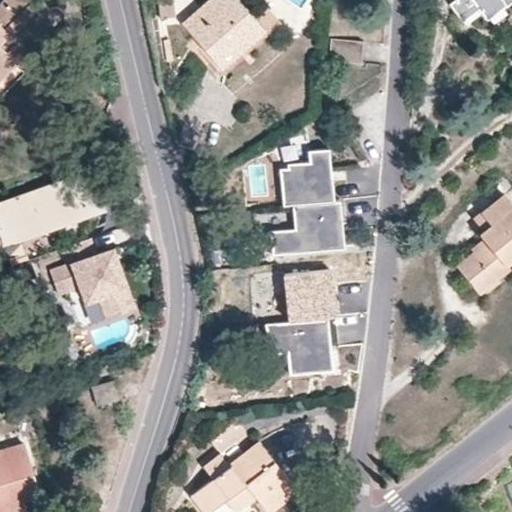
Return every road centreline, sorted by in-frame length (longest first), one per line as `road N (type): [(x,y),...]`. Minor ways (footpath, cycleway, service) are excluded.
road 1 (residential): [(128,511),(181,329),(182,268),(123,0)]
road 2 (residential): [(353,511),(389,252),(403,13)]
road 3 (unknown): [(393,184),(511,94)]
road 4 (residential): [(398,511),(511,422)]
